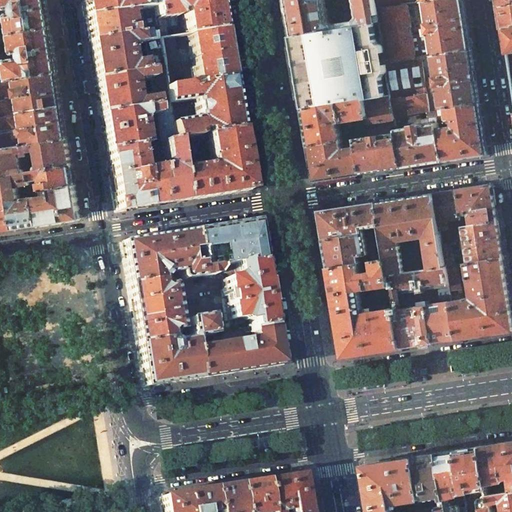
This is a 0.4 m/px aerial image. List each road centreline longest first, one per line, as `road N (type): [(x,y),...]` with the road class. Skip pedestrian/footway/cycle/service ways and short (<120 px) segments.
road 1 (residential): [(99,231),(62,0)]
road 2 (residential): [(506,165),(283,200)]
road 3 (secondary): [(147,442),(126,402),(99,231)]
road 4 (secondary): [(320,415),(283,200)]
road 5 (secondary): [(283,200),(250,0)]
road 6 (secondary): [(511,388),(320,415)]
road 7 (residential): [(283,200),(99,231)]
road 8 (secondary): [(320,415),(147,442)]
road 9 (residential): [(480,0),(506,165)]
